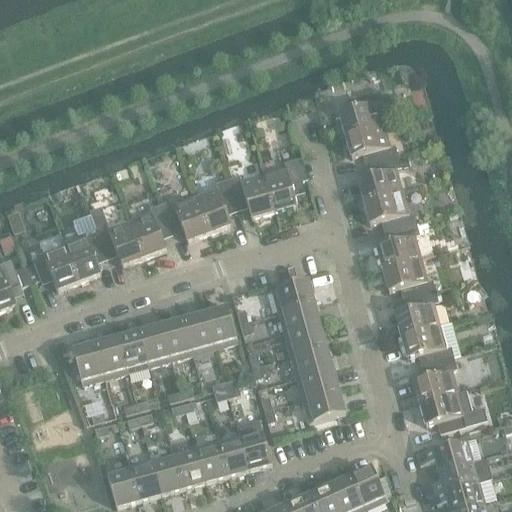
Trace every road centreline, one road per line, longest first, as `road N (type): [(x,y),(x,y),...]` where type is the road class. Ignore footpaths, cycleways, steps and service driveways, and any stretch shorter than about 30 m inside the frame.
road 1 (residential): [(0,352),(219,269),(336,235)]
road 2 (residential): [(392,442),(336,235)]
